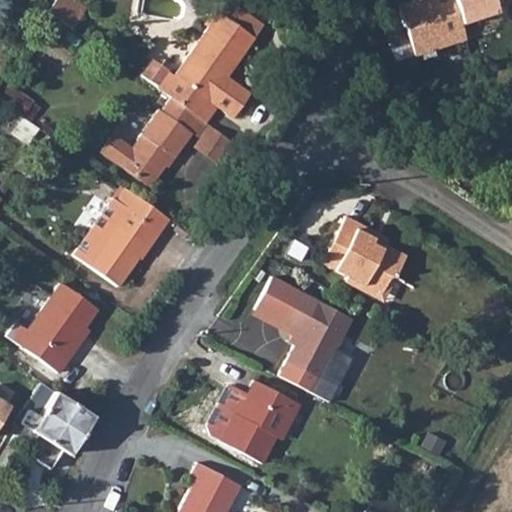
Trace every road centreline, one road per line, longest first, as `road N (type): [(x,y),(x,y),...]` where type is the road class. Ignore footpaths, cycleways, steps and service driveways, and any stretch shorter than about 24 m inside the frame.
road 1 (residential): [(316,138),(234,233),(105,452),(81,511)]
road 2 (residential): [(316,138),(511,260)]
road 3 (residential): [(353,0),(349,49),(316,138)]
road 4 (track): [(448,511),(511,407)]
